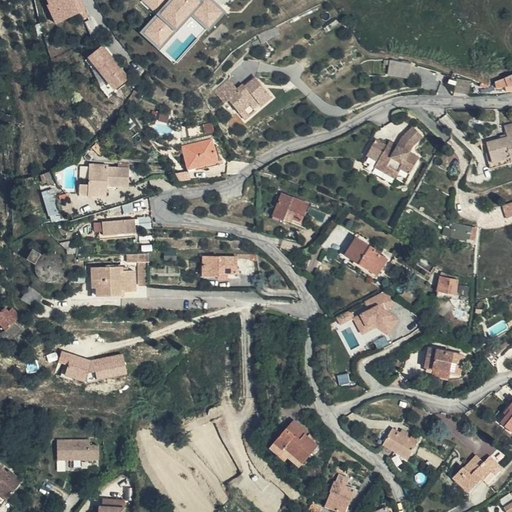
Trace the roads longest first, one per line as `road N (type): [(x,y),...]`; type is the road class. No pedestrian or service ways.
road 1 (residential): [(511,100),(379,107),(270,155),(226,187),(165,197),(158,207),(165,217),(254,237),(293,274),(308,298),(310,375),(328,416)]
road 2 (residential): [(328,416),(388,390),(460,402),(511,375)]
road 3 (residential): [(328,416),(384,471),(405,511)]
